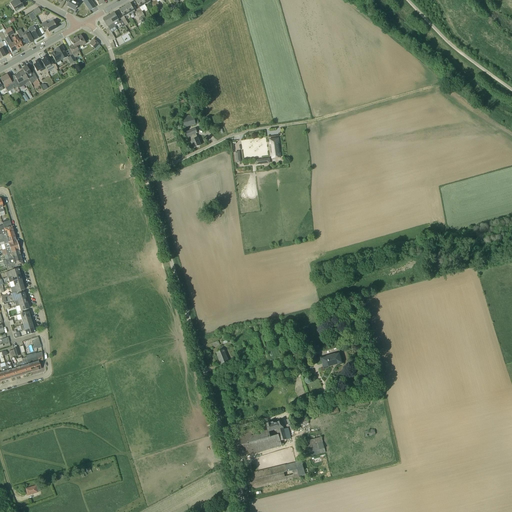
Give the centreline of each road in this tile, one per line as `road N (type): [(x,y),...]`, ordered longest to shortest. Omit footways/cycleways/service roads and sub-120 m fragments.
road 1 (unclassified): [(244,511),(113,57)]
road 2 (residential): [(0,191),(41,313),(49,363),(45,375),(0,388)]
road 3 (track): [(284,127),(223,139),(145,175)]
road 4 (unknown): [(221,431),(322,406),(315,369)]
road 5 (unclassified): [(511,89),(449,43),(408,0)]
